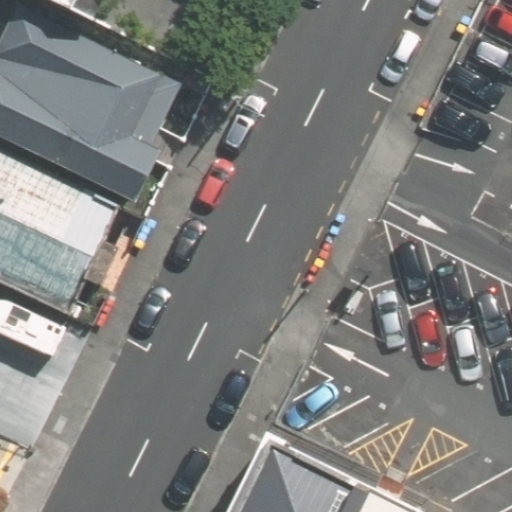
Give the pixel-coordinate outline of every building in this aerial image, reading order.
[(81,0),(50,0),(76,12),(81,0)] [(186,81),(25,7),(0,60),(0,130),(134,192),(186,81)] [(123,203),(0,145),(0,274),(74,309),(123,203)] [(435,511),(283,434),(242,511),(435,511)] [(0,511),(1,511),(8,500),(0,496),(0,511)]
